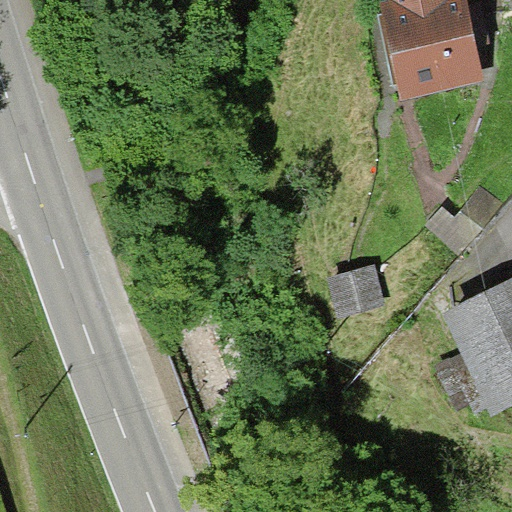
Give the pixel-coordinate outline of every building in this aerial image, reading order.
[(381,0),(380,0),(383,14),(398,85),(401,99),(485,81),(468,0),(381,0)] [(398,85),(383,14),(378,15),(394,85),(398,85)] [(502,204),(480,187),(455,217),(441,206),(424,227),(460,256),(502,204)] [(374,265),(328,277),(338,316),(384,304),(374,265)] [(511,278),(442,312),(463,354),(483,399),(491,414),(511,404),(511,278)] [(483,399),(463,354),(436,366),(457,411),(483,399)]
